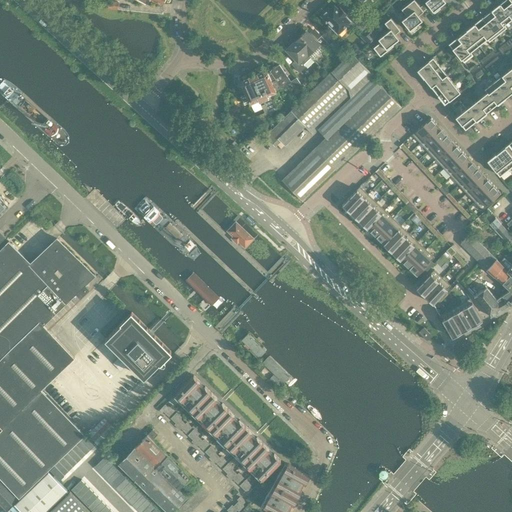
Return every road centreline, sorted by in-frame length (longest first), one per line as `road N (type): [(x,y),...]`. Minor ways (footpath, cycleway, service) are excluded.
road 1 (unclassified): [(321,440),(21,151)]
road 2 (secondary): [(279,234),(467,404)]
road 3 (secondary): [(139,107),(279,234)]
road 4 (residential): [(431,317),(320,197)]
road 5 (residential): [(186,60),(249,65),(321,0)]
road 6 (secondary): [(22,0),(139,107)]
road 7 (residential): [(424,96),(388,129),(383,152),(362,157),(320,197)]
road 8 (residential): [(424,96),(399,59),(473,0)]
road 9 (secondary): [(380,511),(467,404)]
